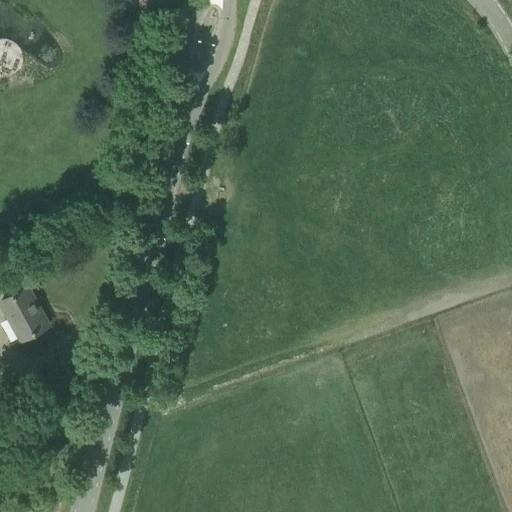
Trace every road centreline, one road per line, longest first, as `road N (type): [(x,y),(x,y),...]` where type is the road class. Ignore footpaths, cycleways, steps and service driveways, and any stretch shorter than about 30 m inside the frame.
road 1 (tertiary): [(79,511),(186,116)]
road 2 (tertiary): [(186,116),(220,58),(228,0)]
